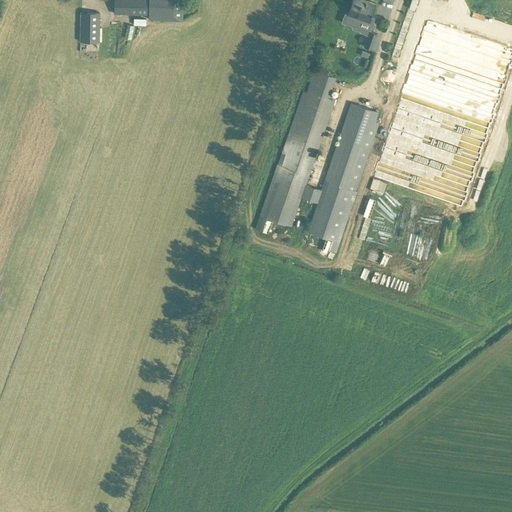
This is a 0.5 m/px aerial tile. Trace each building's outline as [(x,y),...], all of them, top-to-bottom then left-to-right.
[(147,14),(148,6),(147,0),(115,0),(115,13),(147,14)] [(149,0),(149,7),(149,19),(162,19),(183,20),(183,0),(149,0)] [(372,12),(376,3),(368,0),(352,0),(351,5),(348,14),(357,17),(353,27),(353,28),(361,31),(362,29),(369,31),(370,31),(373,22),(369,21),(371,16),(372,12)] [(363,194),(334,276),(421,308),(450,226),(434,220),(440,204),(456,210),(511,53),(511,40),(429,11),(369,179),(388,185),(382,201),(363,194)] [(80,41),(100,42),(100,12),(81,12),(80,41)] [(364,46),(373,49),(378,34),(370,31),(369,31),(364,46)] [(264,216),(258,230),(268,234),(274,219),(291,225),(300,196),(318,202),(309,231),(327,237),(322,249),(331,252),(353,190),(352,190),(374,126),(379,112),(352,102),(326,180),(327,180),(324,190),(305,184),(309,175),(336,97),(330,95),(336,77),(315,70),(309,88),(283,165),(282,165),(264,216)] [(511,88),(483,169),(511,179),(511,88)] [(271,405),(321,266),(245,239),(195,377),(271,405)]
